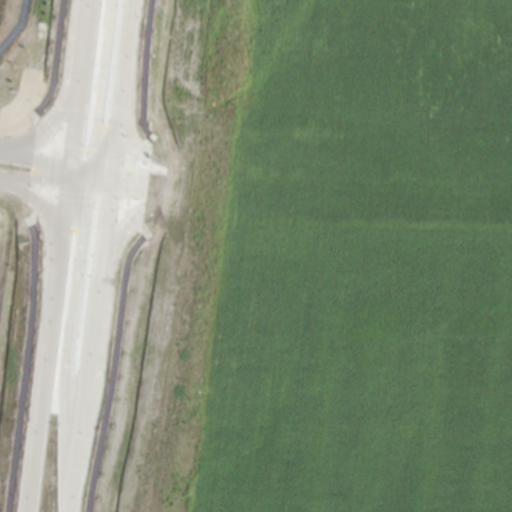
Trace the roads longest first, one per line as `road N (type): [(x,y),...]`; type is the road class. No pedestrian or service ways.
road 1 (secondary): [(69,184),(25,511)]
road 2 (secondary): [(66,511),(66,364),(90,187)]
road 3 (secondary): [(68,511),(114,192)]
road 4 (secondary): [(77,0),(65,97),(40,130),(0,144)]
road 5 (secondary): [(116,164),(131,0)]
road 6 (secondary): [(108,0),(93,159)]
road 7 (secondary): [(91,0),(73,155)]
road 8 (secondary): [(96,320),(118,241),(166,198)]
